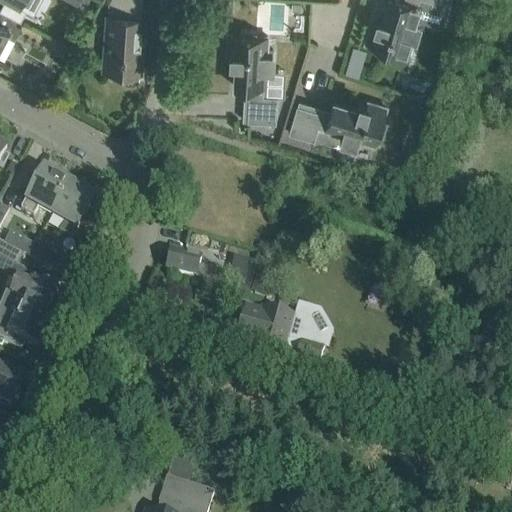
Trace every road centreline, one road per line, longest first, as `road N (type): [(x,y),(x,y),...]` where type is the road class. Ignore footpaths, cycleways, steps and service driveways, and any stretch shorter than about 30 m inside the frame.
road 1 (residential): [(511,453),(465,456),(100,328)]
road 2 (residential): [(18,511),(100,328)]
road 3 (residential): [(100,328),(148,226),(149,191),(118,165)]
road 4 (residential): [(118,165),(147,124),(164,0)]
road 5 (residential): [(118,165),(0,100)]
